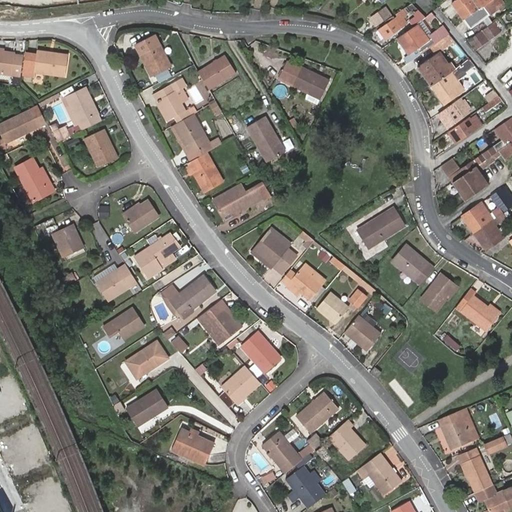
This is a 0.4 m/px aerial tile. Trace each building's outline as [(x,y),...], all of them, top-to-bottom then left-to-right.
[(403,6),(398,0),(393,0),(388,5),(394,13),(403,6)] [(474,0),(473,1),(472,0),(454,0),(450,3),(464,20),(489,0),(474,0)] [(489,0),(464,20),(470,28),(490,13),(490,12),(503,2),(501,0),(489,0)] [(376,26),(393,15),(387,6),(370,17),(376,26)] [(410,19),(415,25),(416,25),(419,22),(420,22),(430,13),(418,8),(413,13),(415,15),(410,19)] [(403,9),(396,14),(398,16),(379,30),(386,39),(408,22),(406,18),(408,18),(406,15),(407,14),(403,9)] [(434,18),(430,13),(420,22),(419,22),(423,27),(434,18)] [(362,29),(366,34),(376,27),(372,21),(362,29)] [(499,32),(492,22),(468,40),(475,49),(499,32)] [(415,25),(397,41),(410,57),(404,61),(409,66),(432,47),(448,35),(441,27),(428,38),(416,25),(415,25)] [(416,68),(429,86),(450,71),(453,69),(449,64),(446,66),(438,54),(454,42),(448,35),(432,47),(437,53),(416,68)] [(134,51),(151,81),(170,71),(153,40),(134,51)] [(0,75),(21,79),(24,59),(14,57),(14,56),(0,53),(0,75)] [(27,57),(25,79),(34,80),(35,74),(65,79),(68,58),(38,54),(37,59),(27,57)] [(224,59),(197,76),(208,94),(236,78),(224,59)] [(474,67),(467,59),(458,66),(464,74),(474,67)] [(285,63),(277,81),(319,101),(329,82),(300,68),(300,70),(285,63)] [(169,75),(172,81),(183,74),(180,69),(169,75)] [(450,71),(429,86),(441,105),(463,90),(450,71)] [(174,119),(177,126),(185,122),(192,118),(195,117),(191,111),(184,114),(180,108),(174,96),(181,92),(185,90),(181,82),(170,88),(152,98),(155,105),(157,104),(158,105),(160,104),(169,122),(174,119)] [(66,99),(83,133),(103,123),(86,90),(66,99)] [(497,96),(493,91),(484,97),(488,103),(497,96)] [(187,104),(181,92),(174,96),(180,108),(187,104)] [(488,103),(477,111),(480,115),(501,101),(497,96),(488,103)] [(459,98),(436,114),(446,128),(463,115),(468,111),(459,98)] [(83,133),(66,99),(62,101),(76,130),(68,134),(71,140),(83,133)] [(38,111),(31,114),(38,130),(45,127),(38,111)] [(38,130),(31,114),(0,128),(0,135),(3,141),(0,142),(0,151),(1,153),(7,150),(4,146),(15,141),(23,137),(38,130)] [(447,133),(455,145),(476,130),(473,125),(478,122),(473,115),(447,133)] [(446,177),(451,183),(495,153),(499,150),(503,147),(510,156),(509,143),(511,119),(511,117),(495,129),(501,138),(494,143),(459,168),(446,177)] [(177,126),(173,128),(184,149),(180,151),(186,162),(209,150),(192,118),(185,122),(177,126)] [(283,151),(263,118),(246,128),(265,162),(283,151)] [(71,140),(68,134),(66,129),(59,133),(56,127),(51,130),(59,146),(71,140)] [(224,134),(228,142),(235,138),(230,130),(224,134)] [(120,161),(106,132),(86,142),(100,170),(120,161)] [(18,146),(26,142),(23,137),(15,141),(18,146)] [(495,153),(497,156),(501,162),(510,156),(503,147),(499,150),(495,153)] [(451,183),(464,202),(487,185),(477,170),(497,156),(495,153),(451,183)] [(206,155),(187,166),(188,167),(193,176),(204,194),(222,183),(206,155)] [(440,167),(446,177),(459,168),(452,158),(440,167)] [(255,171),(247,159),(237,165),(244,177),(255,171)] [(48,186),(41,173),(34,160),(17,169),(36,203),(56,192),(52,183),(48,186)] [(45,170),(41,173),(48,186),(52,183),(45,170)] [(240,185),(210,202),(220,219),(235,210),(237,213),(268,194),(261,181),(244,191),(240,185)] [(16,188),(22,202),(30,198),(23,184),(16,188)] [(489,196),(498,209),(499,209),(509,202),(500,188),(489,196)] [(154,200),(130,216),(140,232),(165,216),(154,200)] [(461,216),(473,233),(488,222),(492,219),(501,212),(499,209),(498,209),(490,215),(480,202),(461,216)] [(394,206),(356,229),(367,247),(405,224),(394,206)] [(235,210),(220,219),(223,223),(238,214),(237,213),(235,210)] [(501,212),(492,219),(496,223),(502,219),(504,217),(501,212)] [(488,222),(501,239),(505,236),(503,234),(496,223),(492,219),(488,222)] [(496,223),(503,234),(510,229),(502,219),(496,223)] [(473,233),(486,250),(501,239),(488,222),(473,233)] [(64,257),(84,248),(74,226),(54,235),(64,257)] [(273,264),(271,266),(279,274),(294,257),(284,249),(287,245),(269,229),(253,248),(273,264)] [(160,260),(172,253),(183,246),(175,232),(136,257),(150,278),(165,268),(160,260)] [(313,238),(309,235),(302,245),(307,249),(314,240),(313,238)] [(420,283),(434,266),(407,242),(392,259),(420,283)] [(269,268),(271,266),(273,264),(253,248),(250,251),(269,268)] [(177,260),(172,253),(160,260),(165,268),(177,260)] [(345,265),(333,255),(328,260),(340,270),(345,265)] [(107,301),(137,282),(126,263),(96,282),(107,301)] [(345,265),(340,270),(353,280),(354,279),(374,296),(377,292),(345,265)] [(290,269),(281,280),(286,285),(288,282),(299,291),(309,300),(321,285),(300,268),(295,273),(290,269)] [(441,272),(421,298),(435,310),(456,285),(441,272)] [(64,281),(66,285),(76,279),(74,274),(64,281)] [(181,292),(174,283),(165,290),(168,293),(182,312),(192,305),(195,308),(218,290),(205,274),(181,292)] [(288,282),(286,285),(285,286),(296,295),(299,291),(288,282)] [(357,289),(348,299),(357,307),(366,296),(357,289)] [(474,294),(468,289),(462,298),(468,303),(472,297),(474,294)] [(330,292),(316,308),(334,323),(347,306),(330,292)] [(182,312),(168,293),(164,296),(168,304),(177,316),(182,312)] [(468,303),(462,298),(454,308),(484,332),(496,316),(486,308),(472,297),(468,303)] [(208,320),(224,341),(243,326),(238,319),(235,321),(224,308),(219,301),(199,317),(204,323),(208,320)] [(192,305),(182,312),(186,317),(196,310),(195,308),(192,305)] [(227,305),(224,308),(235,321),(238,319),(227,305)] [(486,308),(496,316),(499,313),(488,305),(486,308)] [(133,307),(111,321),(104,325),(112,337),(118,333),(122,338),(122,339),(144,325),(133,307)] [(359,315),(345,332),(367,350),(381,333),(359,315)] [(100,319),(94,323),(98,329),(104,325),(100,319)] [(94,323),(80,332),(84,341),(99,332),(98,329),(94,323)] [(280,357),(258,333),(242,347),(264,371),(280,357)] [(148,368),(149,370),(168,357),(157,340),(127,360),(136,376),(148,368)] [(259,378),(264,373),(255,363),(250,368),(259,378)] [(237,403),(261,382),(245,365),(222,386),(237,403)] [(374,367),(370,373),(377,378),(381,373),(374,367)] [(137,377),(149,370),(148,368),(136,376),(137,377)] [(157,389),(126,408),(137,426),(168,407),(157,389)] [(325,390),(296,414),(310,431),(339,407),(325,390)] [(464,407),(457,410),(469,439),(476,436),(464,407)] [(457,410),(437,419),(449,449),(469,439),(457,410)] [(351,426),(346,420),(326,436),(346,460),(363,446),(348,428),(351,426)] [(493,430),(496,436),(499,435),(508,431),(505,425),(493,430)] [(173,447),(206,461),(215,441),(182,426),(173,447)] [(284,472),(301,457),(297,453),(278,430),(261,444),(284,472)] [(496,436),(481,443),(486,452),(503,444),(499,435),(496,436)] [(319,442),(312,448),(324,462),(330,456),(319,442)] [(308,443),(297,453),(301,457),(312,448),(308,443)] [(476,455),(472,447),(455,455),(459,464),(476,455)] [(400,482),(379,454),(361,467),(368,476),(382,494),(400,482)] [(476,455),(459,464),(473,493),(490,484),(476,455)] [(307,507),(324,495),(302,465),(286,479),(307,507)] [(368,476),(361,467),(356,471),(363,480),(368,476)] [(347,478),(341,482),(349,495),(355,491),(347,478)] [(496,511),(503,509),(504,511),(506,511),(511,509),(511,491),(511,492),(510,487),(482,501),(487,511),(496,511)] [(413,511),(407,501),(389,511),(413,511)]
